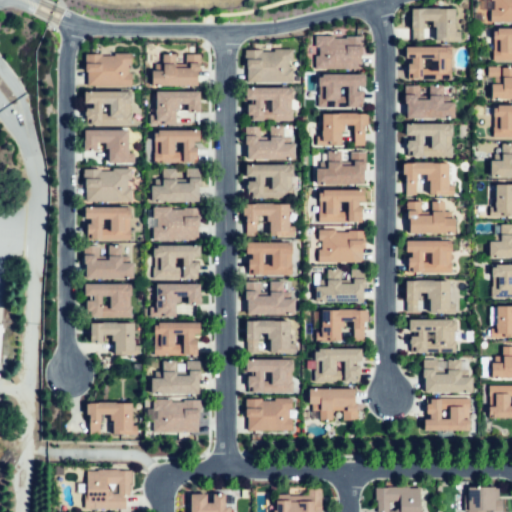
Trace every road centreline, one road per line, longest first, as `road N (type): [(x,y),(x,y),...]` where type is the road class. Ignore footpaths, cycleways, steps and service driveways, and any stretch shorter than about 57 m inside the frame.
road 1 (residential): [(231,466),(228,34)]
road 2 (residential): [(387,410),(391,0)]
road 3 (residential): [(20,0),(72,26),(228,34),(391,0)]
road 4 (residential): [(74,386),(66,81),(72,26)]
road 5 (residential): [(511,470),(231,466),(162,476)]
